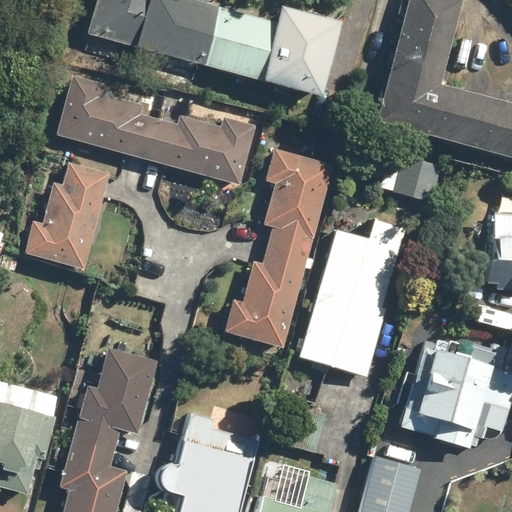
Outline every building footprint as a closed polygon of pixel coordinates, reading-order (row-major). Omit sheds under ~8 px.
[(141,46),(142,44),(269,81),(270,78),(322,93),(344,20),(283,2),(278,21),(204,0),(98,0),(89,31),(141,46)] [(463,0),(408,0),(378,116),(511,153),(511,102),(442,83),(463,0)] [(74,74),(58,134),(239,183),(255,124),(223,115),(221,123),(180,112),(177,122),(143,112),(146,103),(105,92),(108,83),(74,74)] [(226,330),(283,345),(333,164),(274,148),(265,180),(274,182),(263,224),(273,226),(263,260),(254,257),(243,298),(235,296),(226,330)] [(35,217),(26,252),(87,267),(111,171),(69,160),(63,181),(54,178),(43,219),(35,217)] [(511,212),(495,211),(496,233),(496,254),(489,280),(511,280),(511,212)] [(335,226),(299,356),(368,376),(387,307),(384,306),(407,225),(372,215),(366,234),(335,226)] [(501,432),(511,393),(511,372),(494,367),(496,362),(493,362),(497,351),(451,336),(449,338),(447,347),(438,344),(437,348),(426,344),(402,425),(471,445),(476,445),(480,437),(488,439),(496,436),(501,432)] [(72,487),(65,511),(118,511),(130,468),(113,463),(122,429),(139,434),(158,359),(108,347),(98,385),(89,382),(62,485),(72,487)] [(0,490),(1,491),(2,486),(30,493),(38,456),(47,458),(58,414),(46,412),(47,408),(0,397),(0,490)] [(215,417),(192,411),(180,461),(170,461),(164,468),(162,478),(168,488),(185,493),(179,511),(209,511),(210,511),(214,511),(240,511),(260,440),(213,425),(215,417)] [(377,454),(361,511),(410,511),(423,466),(377,454)] [(335,511),(331,511),(338,482),(308,473),(300,503),(264,493),(259,511),(335,511)]
